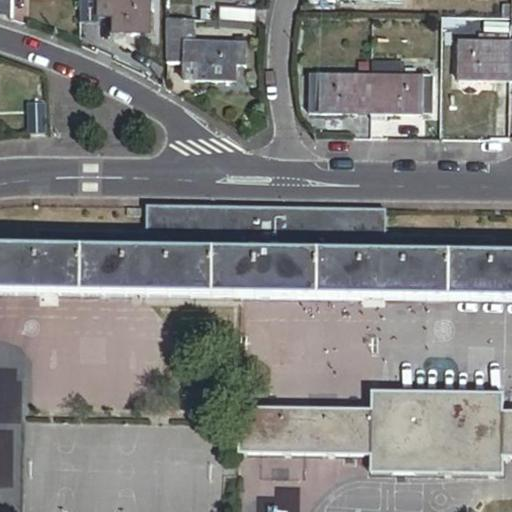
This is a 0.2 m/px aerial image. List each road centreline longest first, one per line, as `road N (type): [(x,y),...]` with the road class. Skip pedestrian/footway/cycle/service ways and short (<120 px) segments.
road 1 (residential): [(209,181),(155,108),(0,43)]
road 2 (residential): [(492,186),(283,182)]
road 3 (residential): [(209,181),(0,182)]
road 4 (residential): [(283,182),(277,55),(286,0)]
